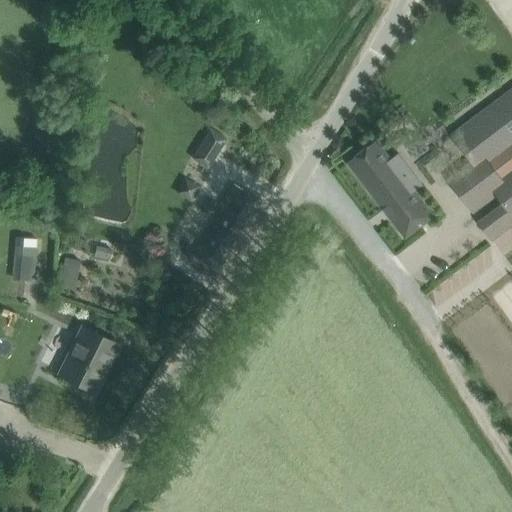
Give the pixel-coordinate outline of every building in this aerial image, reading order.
[(511,89),(462,127),(491,163),(477,173),(462,184),(472,197),(489,185),(496,194),(499,198),(504,206),(511,216),(511,166),(500,175),(492,164),(511,148),(511,89)] [(206,128),(195,143),(215,157),(226,141),(206,128)] [(347,162),(405,238),(431,218),(434,216),(409,183),(417,177),(399,154),(391,160),(376,140),(347,162)] [(511,148),(492,164),(500,175),(511,166),(511,148)] [(200,189),(185,180),(176,196),(191,204),(200,189)] [(216,271),(260,201),(234,183),(223,200),(219,206),(222,208),(191,255),(200,260),(216,271)] [(511,225),(511,216),(504,206),(478,225),(490,242),(511,225)] [(14,245),(11,279),(33,281),(36,247),(14,245)] [(96,245),(94,257),(109,260),(112,249),(96,245)] [(468,286),(487,262),(476,253),(457,277),(468,286)] [(76,289),(81,260),(68,258),(64,287),(76,289)] [(118,344),(100,335),(80,325),(56,374),(77,384),(95,392),(104,373),(117,346),(118,344)]
